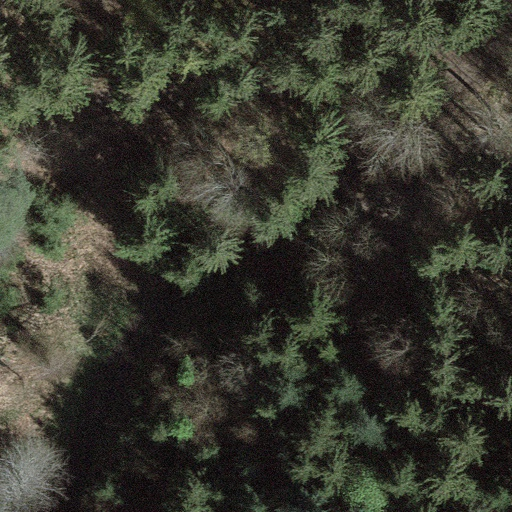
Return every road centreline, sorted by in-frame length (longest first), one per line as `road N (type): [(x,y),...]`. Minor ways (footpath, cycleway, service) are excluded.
road 1 (track): [(46,511),(111,393),(354,173),(511,63)]
road 2 (track): [(0,116),(511,5)]
